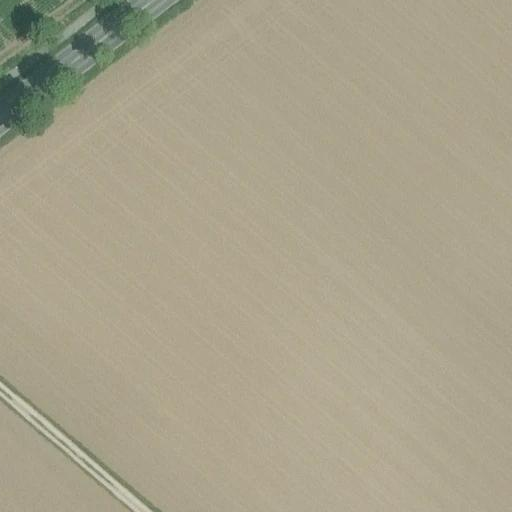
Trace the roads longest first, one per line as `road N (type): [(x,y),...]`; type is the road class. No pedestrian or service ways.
road 1 (primary): [(0,119),(155,0)]
road 2 (track): [(143,511),(0,388)]
